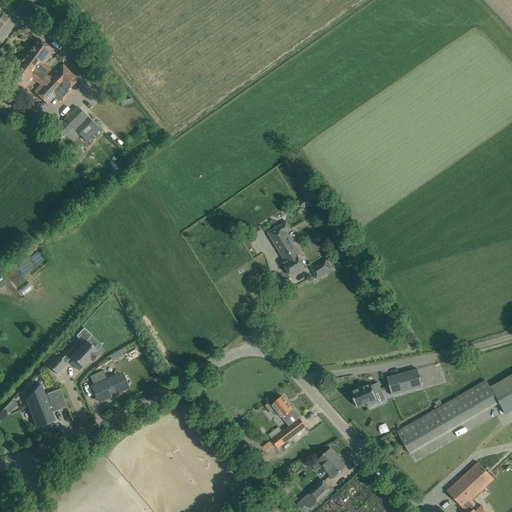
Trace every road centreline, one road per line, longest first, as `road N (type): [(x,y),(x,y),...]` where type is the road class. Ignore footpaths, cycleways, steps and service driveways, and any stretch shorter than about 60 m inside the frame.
road 1 (unclassified): [(298,377),(271,353),(241,351),(122,417),(0,467)]
road 2 (unclassified): [(511,335),(455,353),(298,377)]
road 3 (unclassified): [(421,511),(298,377)]
